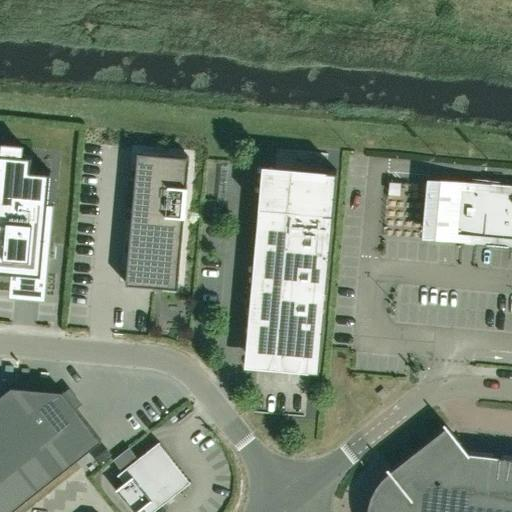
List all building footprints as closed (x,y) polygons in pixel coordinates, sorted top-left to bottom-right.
[(23,154),(24,143),(2,141),(1,152),(0,151),(0,269),(12,271),(10,294),(46,297),(49,263),(55,201),(48,200),(51,171),(31,169),(32,155),(23,154)] [(178,288),(179,271),(184,216),(185,216),(188,186),(190,156),(138,151),(135,184),(140,184),(138,209),(133,209),(126,283),(178,288)] [(326,169),(326,171),(292,167),(288,212),(287,212),(286,213),(284,214),(283,214),(283,215),(282,216),(282,217),(282,219),(282,220),(283,221),(284,222),(285,223),(286,223),(287,223),(276,349),(310,352),(308,372),(319,373),(336,170),(326,169)] [(435,182),(430,235),(443,236),(511,241),(511,188),(499,188),(499,183),(489,182),(489,187),(447,183),(435,182)] [(0,511),(8,511),(101,440),(76,408),(63,392),(62,391),(11,386),(0,394),(0,511)] [(381,399),(387,394),(383,388),(376,393),(381,399)] [(511,511),(511,457),(469,452),(458,438),(447,426),(386,474),(382,477),(379,481),(376,485),(374,490),(372,494),(370,499),(369,504),(368,509),(367,511),(511,511)] [(116,489),(134,511),(136,511),(144,506),(148,511),(152,511),(190,482),(158,442),(118,474),(124,482),(116,489)]
